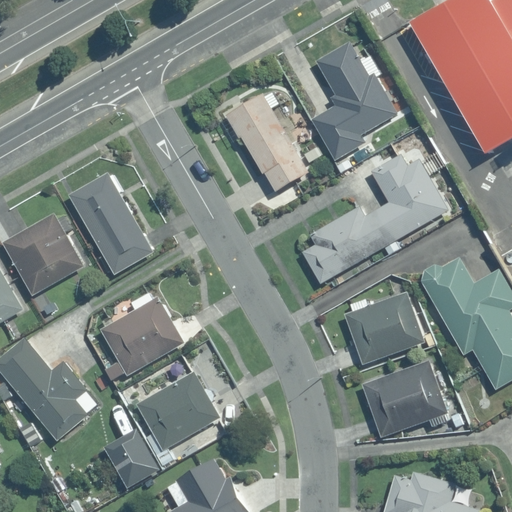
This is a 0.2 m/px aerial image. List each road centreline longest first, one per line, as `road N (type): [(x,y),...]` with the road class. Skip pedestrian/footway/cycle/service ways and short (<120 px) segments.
road 1 (residential): [(125,66),(297,364),(317,466),(317,511)]
road 2 (primary): [(125,66),(0,141)]
road 3 (primary): [(242,0),(125,66)]
